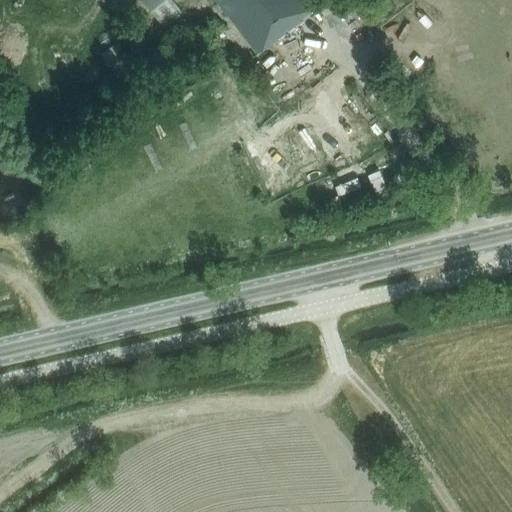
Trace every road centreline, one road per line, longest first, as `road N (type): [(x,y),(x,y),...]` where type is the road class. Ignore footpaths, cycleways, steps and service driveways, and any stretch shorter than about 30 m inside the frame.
road 1 (secondary): [(0,352),(511,235)]
road 2 (track): [(342,373),(306,397),(214,400),(101,422),(0,495)]
road 3 (track): [(342,373),(390,419),(454,511)]
